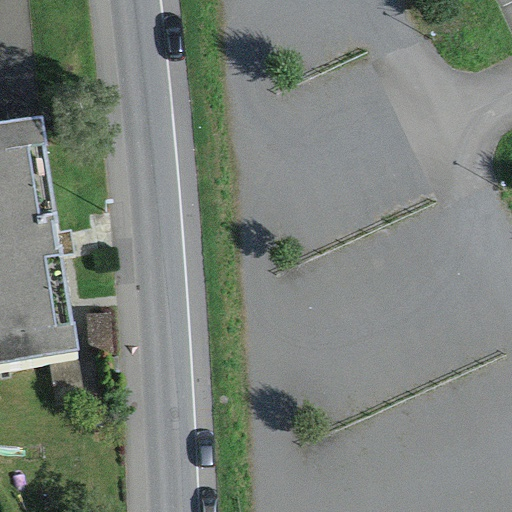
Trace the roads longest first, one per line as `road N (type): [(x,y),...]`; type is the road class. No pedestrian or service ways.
road 1 (tertiary): [(170,511),(132,0)]
road 2 (unknown): [(148,212),(306,223)]
